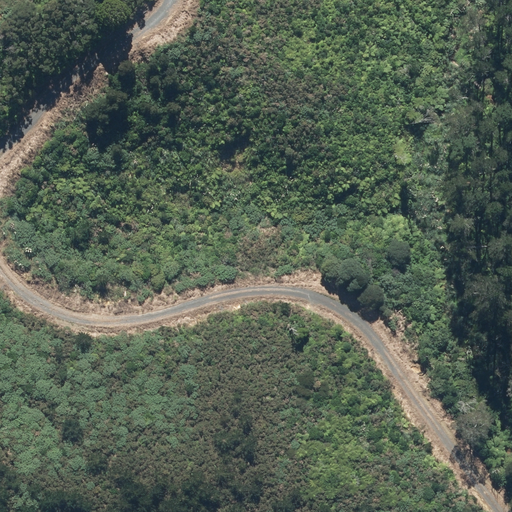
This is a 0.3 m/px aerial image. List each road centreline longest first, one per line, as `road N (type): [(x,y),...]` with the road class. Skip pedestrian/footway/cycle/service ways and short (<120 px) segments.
road 1 (track): [(0,243),(30,283),(96,313),(141,318),(271,295),(319,303),(385,357),(508,511)]
road 2 (track): [(168,0),(155,20),(44,109),(0,168)]
